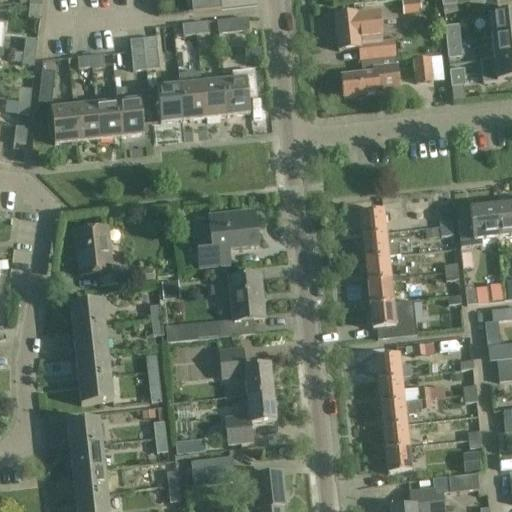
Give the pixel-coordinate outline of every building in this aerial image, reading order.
[(190,0),(192,14),(221,11),(219,0),(190,0)] [(401,3),(403,18),(421,15),(419,0),(401,3)] [(457,15),(455,0),(441,0),(443,16),(457,15)] [(354,17),(334,19),(338,54),(359,51),(360,64),(380,62),(393,60),(391,44),(379,45),(377,31),(376,15),(356,17),(354,17)] [(491,40),(511,37),(511,15),(489,18),(491,40)] [(247,20),(216,24),(218,37),(249,34),(247,20)] [(209,36),(207,24),(194,26),(196,38),(209,36)] [(182,39),(196,38),(194,26),(181,28),(182,39)] [(460,43),(458,27),(445,29),(446,45),(460,43)] [(511,59),(511,37),(491,40),(494,62),(511,59)] [(142,40),(145,72),(158,70),(155,39),(142,40)] [(132,73),(145,72),(142,40),(128,42),(132,73)] [(26,41),(24,54),(36,55),(38,43),(26,41)] [(460,43),(446,45),(448,61),(462,60),(460,43)] [(36,55),(24,54),(22,68),(34,69),(36,55)] [(103,56),(90,58),(91,69),(104,68),(103,56)] [(78,70),(91,69),(90,58),(77,59),(78,70)] [(511,59),(494,62),(496,84),(511,82),(511,59)] [(413,62),(416,87),(432,85),(429,61),(413,62)] [(380,70),(379,63),(360,65),(362,77),(341,79),(343,101),(378,97),(376,84),(397,82),(395,68),(380,70)] [(450,73),(451,90),(465,88),(463,72),(450,73)] [(38,103),(51,104),(54,75),(41,73),(38,103)] [(223,85),(226,119),(249,117),(248,101),(257,100),(254,73),(232,75),(232,84),(223,85)] [(204,122),(226,119),(223,85),(201,87),(204,122)] [(181,124),(204,122),(201,87),(178,90),(181,124)] [(160,126),(181,124),(178,90),(156,92),(160,126)] [(20,91),(18,105),(30,106),(31,92),(20,91)] [(116,92),(117,105),(121,141),(143,138),(139,103),(127,104),(126,91),(116,92)] [(30,106),(18,105),(17,118),(28,119),(30,106)] [(121,141),(117,105),(96,107),(99,143),(121,141)] [(99,143),(96,107),(73,110),(77,145),(99,143)] [(77,145),(73,110),(50,112),(54,148),(77,145)] [(27,131),(16,130),(14,147),(25,148),(27,131)] [(511,207),(493,209),(497,241),(511,239),(511,207)] [(481,249),(480,243),(497,241),(493,209),(469,212),(470,222),(457,223),(460,251),(481,249)] [(362,239),(385,237),(382,213),(360,216),(362,239)] [(228,253),(257,250),(253,215),(208,219),(212,253),(197,255),(199,271),(229,267),(228,253)] [(453,239),(451,223),(439,224),(441,241),(453,239)] [(111,273),(109,251),(106,231),(73,235),(75,254),(77,253),(79,278),(98,276),(99,289),(125,286),(124,272),(111,273)] [(439,241),(438,232),(425,233),(427,242),(439,241)] [(362,239),(365,262),(400,259),(399,246),(386,248),(385,237),(362,239)] [(390,283),(387,263),(401,261),(400,259),(365,262),(367,286),(390,283)] [(443,269),(444,277),(458,276),(457,268),(443,269)] [(155,282),(154,271),(139,272),(140,284),(155,282)] [(233,324),(219,325),(164,330),(166,346),(220,341),(254,337),(252,322),(264,321),(260,276),(228,280),(233,324)] [(459,284),(458,276),(444,277),(445,285),(459,284)] [(367,286),(370,309),(392,307),(405,306),(403,292),(391,294),(390,283),(367,286)] [(178,284),(161,285),(163,303),(180,301),(178,284)] [(501,287),(484,289),(487,306),(503,305),(501,287)] [(474,294),(464,295),(466,309),(476,308),(474,294)] [(461,307),(460,299),(447,301),(448,309),(461,307)] [(69,307),(72,334),(104,330),(101,304),(69,307)] [(392,307),(370,309),(372,332),(395,330),(392,307)] [(150,309),(151,325),(162,324),(161,308),(150,309)] [(511,311),(490,314),(492,326),(511,323),(511,311)] [(162,324),(151,325),(153,340),(164,339),(162,324)] [(72,334),(75,359),(107,355),(104,330),(72,334)] [(433,358),(432,347),(413,349),(414,360),(433,358)] [(241,353),(222,355),(219,355),(221,368),(227,368),(229,381),(244,379),(247,400),(272,397),(269,368),(244,371),(241,353)] [(75,359),(78,384),(109,380),(107,355),(75,359)] [(375,360),(378,383),(401,381),(411,380),(410,368),(399,369),(398,358),(375,360)] [(145,360),(147,376),(158,375),(156,359),(145,360)] [(497,375),(511,373),(511,362),(496,365),(497,375)] [(511,384),(511,373),(497,375),(498,386),(511,384)] [(161,405),(158,375),(147,376),(151,406),(161,405)] [(109,380),(78,384),(80,408),(112,405),(109,380)] [(401,381),(378,383),(380,407),(437,401),(445,400),(443,389),(402,394),(401,381)] [(477,397),(476,389),(463,391),(463,399),(477,397)] [(272,397),(247,400),(249,419),(225,422),(228,449),(252,446),(250,426),(275,424),(272,397)] [(463,399),(464,407),(478,405),(477,397),(463,399)] [(380,407),(383,430),(406,428),(405,418),(421,416),(421,414),(438,412),(437,401),(380,407)] [(194,408),(176,410),(177,423),(196,421),(194,408)] [(511,412),(501,414),(502,425),(511,423),(511,412)] [(154,413),(141,414),(142,423),(155,421),(154,413)] [(66,426),(69,452),(101,449),(98,422),(66,426)] [(511,423),(502,425),(505,442),(511,441),(511,423)] [(447,424),(437,425),(438,435),(447,434),(447,424)] [(153,427),(155,442),(166,441),(164,425),(153,427)] [(383,430),(385,453),(408,451),(406,428),(383,430)] [(420,429),(409,430),(410,441),(421,440),(420,429)] [(467,437),(468,445),(481,444),(480,436),(467,437)] [(166,441),(155,442),(157,457),(168,456),(166,441)] [(191,444),(174,446),(175,459),(192,457),(191,444)] [(468,445),(469,453),(482,452),(481,444),(468,445)] [(103,473),(101,449),(69,452),(72,476),(103,473)] [(411,474),(408,451),(385,453),(388,477),(411,474)] [(231,461),(191,466),(194,490),(234,486),(231,461)] [(72,476),(75,502),(106,499),(103,473),(72,476)] [(166,476),(168,491),(179,490),(178,485),(177,475),(166,476)] [(253,480),(257,511),(253,511),(282,511),(283,510),(285,510),(281,477),(274,478),(274,477),(253,480)] [(479,494),(478,478),(449,481),(450,497),(479,494)] [(178,485),(179,490),(180,505),(193,503),(190,484),(178,485)] [(179,490),(168,491),(170,506),(180,505),(179,490)] [(387,511),(444,511),(443,498),(434,499),(434,493),(408,495),(410,508),(387,511)] [(107,511),(106,499),(75,502),(75,511),(107,511)]
